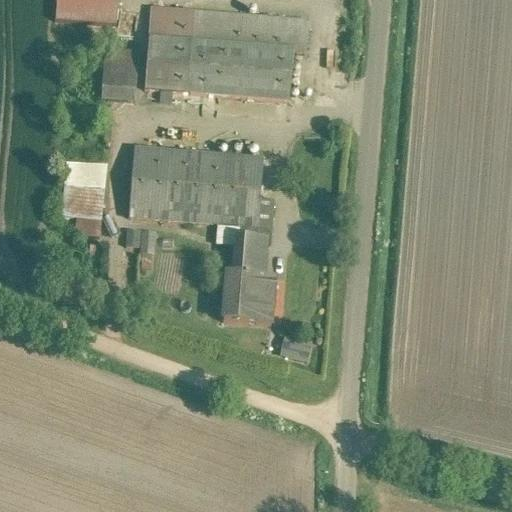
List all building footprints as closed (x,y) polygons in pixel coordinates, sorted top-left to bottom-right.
[(118,0),(55,0),(53,29),(116,35),(118,0)] [(310,25),(150,13),(143,100),(160,101),(159,109),(172,110),(172,102),(289,111),(293,62),(307,63),(310,25)] [(133,126),(137,79),(117,77),(113,124),(133,126)] [(261,207),(264,164),(134,156),(129,229),(216,234),(214,253),(232,254),(233,245),(274,248),(277,208),(261,207)] [(100,239),(106,174),(65,170),(59,235),(100,239)] [(125,258),(155,259),(156,235),(126,235),(125,258)] [(217,294),(215,331),(273,335),(276,288),(265,287),(267,250),(235,248),(233,283),(224,282),(223,295),(217,294)] [(284,350),(269,348),(266,370),(281,372),(284,350)]
